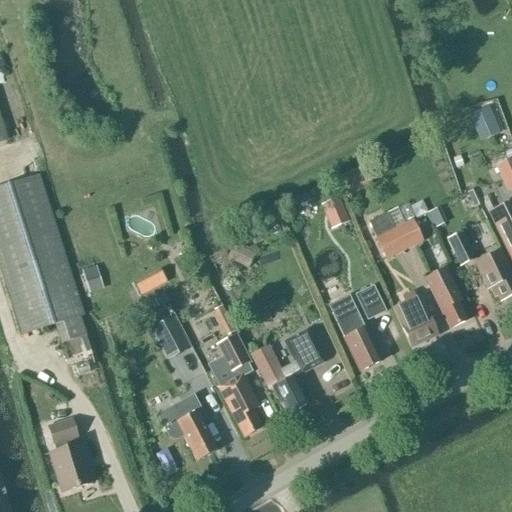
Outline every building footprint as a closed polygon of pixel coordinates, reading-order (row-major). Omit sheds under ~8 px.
[(477,108),(488,138),(508,131),(497,101),(477,108)] [(511,159),(496,167),(508,191),(511,189),(511,159)] [(372,187),(363,166),(334,179),(344,200),(372,187)] [(60,343),(85,335),(79,316),(82,315),(38,176),(0,188),(0,270),(21,335),(54,324),(60,343)] [(488,214),(511,262),(511,203),(488,214)] [(386,214),(368,223),(376,239),(385,259),(403,251),(397,237),(394,230),(391,224),(386,214)] [(412,221),(394,230),(397,237),(403,251),(422,242),(412,221)] [(459,268),(475,259),(462,232),(445,240),(459,268)] [(248,269),(254,255),(233,246),(227,260),(248,269)] [(500,302),(511,296),(511,276),(500,252),(474,264),(487,290),(490,288),(495,298),(497,297),(500,302)] [(96,272),(83,276),(89,295),(102,291),(96,272)] [(449,329),(466,321),(457,303),(461,301),(455,289),(454,290),(447,275),(427,285),(435,299),(434,299),(449,329)] [(385,313),(373,287),(355,296),(367,321),(385,313)] [(162,296),(149,302),(153,310),(166,303),(162,296)] [(328,306),(344,339),(343,340),(359,372),(380,362),(348,296),(328,306)] [(437,336),(427,315),(419,297),(393,309),(401,327),(410,348),(437,336)] [(189,349),(172,317),(151,329),(168,360),(189,349)] [(307,405),(293,378),(300,374),(301,376),(323,364),(306,332),(283,343),(295,365),(282,372),(268,347),(260,352),(262,356),(253,361),(268,390),(272,388),(286,416),(307,405)] [(207,366),(218,388),(217,388),(243,438),(261,429),(252,411),(258,407),(242,376),(253,370),(235,335),(218,343),(225,357),(207,366)] [(194,399),(158,417),(169,439),(176,442),(183,438),(196,463),(217,452),(198,415),(201,413),(194,399)] [(62,493),(92,483),(85,460),(89,458),(84,443),(79,445),(71,420),(48,428),(56,452),(50,454),(62,493)]
